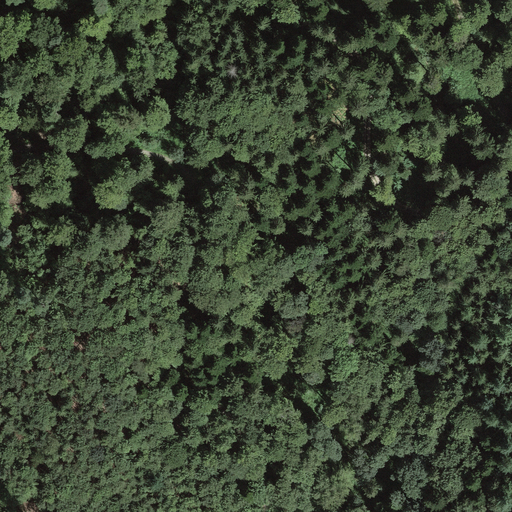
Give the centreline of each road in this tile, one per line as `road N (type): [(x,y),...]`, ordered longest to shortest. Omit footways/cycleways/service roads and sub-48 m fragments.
road 1 (track): [(271,511),(254,450),(187,367),(176,328),(204,224),(192,178),(140,151),(77,142),(0,152)]
road 2 (track): [(253,0),(344,42),(366,74),(365,158),(382,193),(412,210),(460,207),(511,167)]
road 3 (track): [(511,122),(452,0)]
